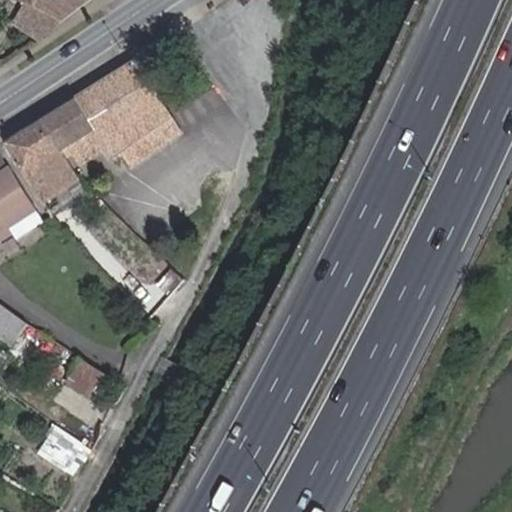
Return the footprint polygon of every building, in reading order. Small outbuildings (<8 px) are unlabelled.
[(15,24),(39,41),(96,0),(13,0),(27,5),(15,24)] [(147,92),(136,62),(39,124),(62,157),(67,154),(75,165),(101,148),(107,158),(117,151),(129,169),(164,147),(140,111),(155,103),(147,92)] [(164,147),(178,138),(155,103),(140,111),(164,147)] [(62,157),(39,124),(5,145),(51,216),(52,218),(89,192),(76,180),(62,157)] [(50,230),(59,225),(52,218),(51,216),(42,222),(7,165),(3,167),(0,163),(0,240),(8,236),(13,243),(45,224),(50,230)] [(63,230),(103,205),(89,192),(52,218),(59,225),(63,230)] [(0,250),(13,243),(8,236),(0,240),(0,250)] [(167,304),(181,278),(174,271),(155,291),(167,304)] [(0,338),(11,346),(25,324),(0,305),(0,338)] [(153,324),(141,311),(133,318),(145,331),(153,324)] [(90,366),(79,360),(65,381),(76,389),(90,366)] [(93,400),(107,378),(90,366),(76,389),(93,400)] [(75,474),(89,448),(56,426),(40,452),(75,474)]
